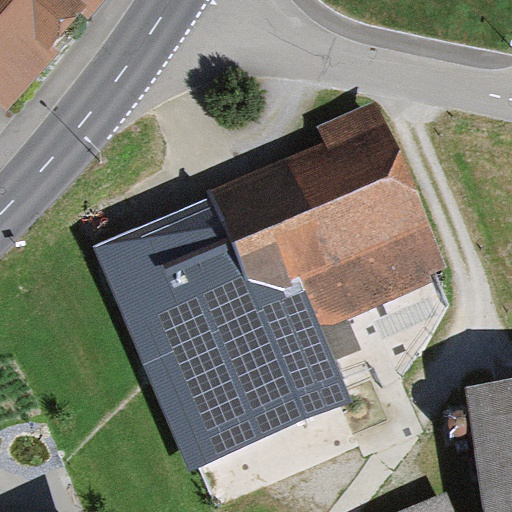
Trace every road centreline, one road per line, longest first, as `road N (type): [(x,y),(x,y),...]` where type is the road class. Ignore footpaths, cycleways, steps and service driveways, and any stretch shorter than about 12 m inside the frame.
road 1 (unclassified): [(181,0),(313,49),(511,96)]
road 2 (secondary): [(0,214),(100,102),(173,0)]
road 3 (track): [(343,511),(470,340),(474,317)]
